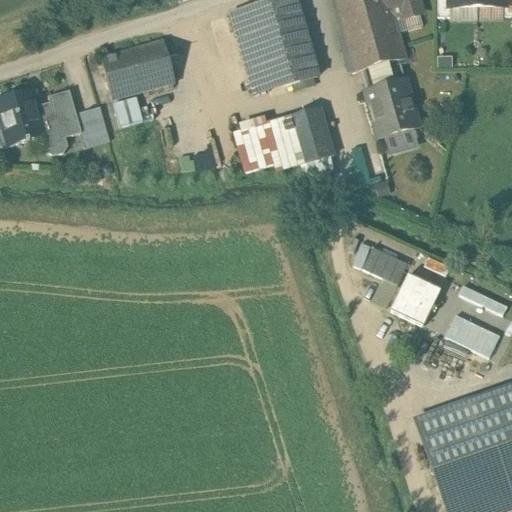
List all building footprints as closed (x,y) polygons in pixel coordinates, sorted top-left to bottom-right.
[(294,0),(283,0),(243,12),(267,93),(317,79),(294,0)] [(331,0),(353,76),(398,63),(405,61),(387,0),(331,0)] [(418,3),(417,0),(387,0),(405,61),(394,20),(401,19),(402,22),(419,17),(415,4),(418,3)] [(448,10),(448,0),(436,0),(437,20),(449,20),(449,10),(448,10)] [(476,0),(448,0),(448,10),(449,10),(476,10),(476,0)] [(476,0),(476,10),(503,9),(504,9),(504,0),(476,0)] [(511,19),(511,0),(504,0),(504,9),(503,9),(503,19),(511,19)] [(243,12),(229,16),(253,97),(267,93),(243,12)] [(163,44),(100,61),(111,103),(175,85),(163,44)] [(380,68),(364,73),(369,92),(365,94),(378,141),(417,130),(398,63),(380,68)] [(31,94),(0,102),(0,123),(8,150),(41,140),(44,139),(35,110),(31,94)] [(75,117),(69,94),(47,100),(49,106),(35,110),(44,139),(41,140),(45,155),(53,159),(63,156),(67,150),(64,141),(81,136),(75,117)] [(135,100),(112,106),(118,130),(141,124),(135,100)] [(98,110),(75,117),(81,136),(86,151),(108,144),(98,110)] [(319,111),(287,120),(292,139),(324,130),(319,111)] [(287,120),(241,133),(251,170),(301,168),(332,159),(324,130),(292,139),(287,120)] [(208,166),(202,135),(190,138),(196,169),(208,166)] [(105,166),(99,168),(98,175),(103,179),(109,177),(110,170),(105,166)] [(406,266),(372,250),(362,272),(396,288),(406,266)] [(450,270),(428,260),(424,269),(446,279),(450,270)] [(407,278),(390,314),(422,330),(440,294),(407,278)] [(463,287),(458,299),(505,317),(510,306),(463,287)] [(457,316),(446,339),(493,360),(504,337),(457,316)] [(511,408),(421,440),(445,511),(458,511),(511,493),(511,408)]
